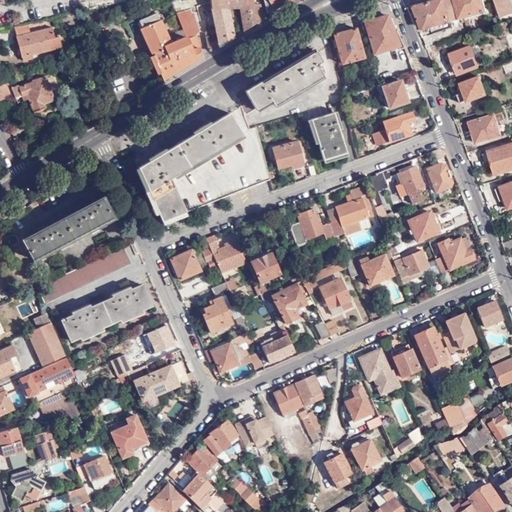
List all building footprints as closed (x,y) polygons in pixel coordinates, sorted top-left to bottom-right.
[(212,7),(210,0),(209,0),(203,2),(204,9),(212,7)] [(227,0),(210,0),(212,7),(215,29),(206,32),(209,50),(233,36),(230,15),(233,14),(232,5),(228,5),(227,0)] [(251,0),(227,0),(228,5),(232,5),(239,5),(243,30),(261,19),(259,3),(252,3),(251,0)] [(262,0),(266,13),(286,0),(262,0)] [(487,11),(484,0),(438,0),(416,6),(413,11),(414,15),(418,14),(423,28),(487,11)] [(511,0),(494,0),(501,17),(511,13),(511,0)] [(189,39),(194,36),(199,31),(193,10),(191,10),(189,7),(177,13),(189,39)] [(388,14),(365,21),(374,53),(399,44),(388,14)] [(161,79),(199,56),(198,45),(194,36),(189,39),(187,36),(169,43),(156,15),(140,23),(142,27),(140,28),(152,53),(149,55),(157,72),(158,72),(161,79)] [(16,36),(15,36),(21,57),(22,57),(23,60),(32,58),(31,54),(61,46),(58,35),(54,36),(51,26),(29,32),(27,25),(14,28),(16,36)] [(355,30),(354,28),(335,33),(343,64),(365,58),(357,30),(355,30)] [(478,67),(470,47),(450,54),(458,74),(478,67)] [(316,52),(238,98),(241,106),(244,116),(269,100),(272,104),(322,74),(316,65),(322,61),(316,52)] [(44,72),(42,66),(29,71),(31,77),(44,72)] [(43,103),(53,99),(51,93),(45,75),(33,80),(34,81),(18,87),(17,85),(11,88),(16,102),(28,98),(33,111),(44,107),(43,103)] [(481,77),(463,82),(464,85),(460,86),(462,93),(458,95),(461,103),(468,101),(488,95),(481,77)] [(407,98),(400,79),(382,85),(389,107),(408,101),(407,98)] [(6,81),(0,83),(0,99),(12,93),(6,81)] [(51,93),(53,99),(55,102),(63,100),(61,92),(56,91),(51,93)] [(408,101),(410,105),(425,100),(422,93),(407,98),(408,101)] [(161,221),(271,179),(257,127),(252,129),(244,116),(241,106),(150,161),(138,168),(161,221)] [(335,112),(312,119),(323,160),(347,153),(335,112)] [(379,131),(383,143),(410,134),(406,122),(414,119),(411,112),(383,121),(385,129),(379,131)] [(475,143),(501,134),(496,119),(499,118),(498,113),(469,122),(471,131),(464,133),(466,137),(472,135),(475,143)] [(372,134),(376,146),(383,143),(379,131),(372,134)] [(298,140),(272,146),(277,167),(290,164),(291,167),(304,164),(298,140)] [(511,167),(511,142),(487,151),(494,173),(511,167)] [(134,159),(138,168),(150,161),(145,152),(134,159)] [(445,164),(441,162),(427,168),(436,191),(449,186),(452,181),(445,164)] [(412,203),(421,199),(418,189),(424,186),(417,169),(407,172),(406,169),(399,172),(412,203)] [(511,181),(495,188),(500,200),(504,199),(508,209),(511,207),(511,181)] [(355,201),(362,198),(364,206),(370,204),(364,185),(351,189),(355,201)] [(113,217),(103,197),(22,238),(33,259),(113,217)] [(345,235),(361,230),(358,220),(373,215),(370,204),(364,206),(362,198),(355,201),(335,207),(339,218),(340,220),(330,223),(334,236),(344,233),(345,235)] [(330,220),(339,218),(335,207),(327,210),(330,220)] [(334,236),(330,223),(322,226),(320,218),(318,218),(314,209),(298,214),(300,222),(291,225),(298,246),(308,243),(307,239),(324,233),(326,238),(334,236)] [(417,241),(439,231),(430,211),(408,219),(417,241)] [(392,213),(379,218),(381,224),(395,219),(392,213)] [(379,225),(381,231),(397,224),(395,219),(381,224),(379,225)] [(244,229),(236,232),(241,244),(249,241),(244,229)] [(384,238),(387,244),(398,240),(395,233),(384,238)] [(218,241),(216,235),(206,239),(211,249),(220,270),(221,272),(246,262),(238,242),(220,249),(217,241),(218,241)] [(461,238),(466,250),(471,247),(466,236),(461,238)] [(437,258),(442,272),(475,259),(471,247),(466,250),(461,238),(451,242),(449,238),(438,243),(444,256),(437,258)] [(511,238),(502,242),(505,249),(511,246),(511,238)] [(124,245),(36,288),(43,304),(131,261),(124,245)] [(220,270),(211,249),(204,252),(205,256),(204,257),(208,268),(211,267),(214,273),(220,270)] [(394,260),(403,282),(412,278),(411,274),(430,267),(428,262),(423,249),(394,260)] [(191,250),(170,259),(179,279),(200,270),(191,250)] [(273,253),(253,262),(262,285),(266,284),(265,281),(282,274),(273,253)] [(369,285),(393,274),(384,253),(368,260),(360,263),(369,285)] [(302,275),(291,255),(283,259),(286,269),(288,267),(293,279),(302,275)] [(349,266),(353,276),(360,273),(353,257),(347,260),(349,266)] [(411,274),(412,278),(421,275),(422,277),(431,273),(432,276),(442,272),(436,259),(428,262),(430,267),(411,274)] [(316,278),(349,266),(347,260),(342,262),(314,273),(316,278)] [(10,285),(15,284),(9,269),(4,272),(10,285)] [(303,277),(308,288),(317,284),(312,273),(303,277)] [(302,275),(293,279),(281,284),(284,288),(271,294),(286,323),(300,317),(296,309),(308,302),(306,298),(312,296),(308,288),(303,277),(302,275)] [(320,287),(332,315),(353,306),(340,277),(320,287)] [(232,278),(226,281),(229,290),(230,290),(236,288),(232,278)] [(229,290),(226,281),(212,288),(215,295),(229,290)] [(151,304),(142,283),(129,288),(128,286),(110,294),(111,297),(90,307),(88,304),(70,312),(71,314),(66,317),(63,311),(57,313),(69,340),(151,304)] [(263,293),(259,284),(255,286),(259,294),(263,293)] [(246,292),(233,297),(236,305),(249,299),(246,292)] [(221,296),(210,301),(211,305),(204,308),(206,312),(202,314),(210,332),(233,323),(221,296)] [(475,307),(484,327),(503,319),(494,299),(475,307)] [(34,319),(38,328),(51,322),(47,313),(34,319)] [(451,331),(442,335),(447,348),(449,353),(456,350),(457,347),(458,347),(460,349),(473,343),(475,339),(464,313),(445,320),(451,331)] [(325,323),(331,335),(339,331),(334,319),(325,323)] [(38,328),(27,333),(42,366),(65,356),(51,322),(38,328)] [(322,340),(331,335),(325,323),(317,327),(322,340)] [(166,325),(148,333),(157,352),(174,344),(166,325)] [(449,353),(447,348),(443,350),(439,340),(441,338),(435,327),(415,336),(433,379),(452,371),(447,359),(451,357),(449,353)] [(286,335),(288,334),(286,329),(281,331),(283,336),(265,344),(263,341),(259,342),(268,363),(294,351),(286,335)] [(211,351),(220,371),(239,363),(237,360),(249,355),(249,354),(247,349),(240,348),(239,344),(246,341),(249,348),(254,345),(248,332),(229,341),(229,342),(211,351)] [(157,352),(148,333),(141,336),(150,355),(157,352)] [(16,356),(11,345),(0,350),(0,377),(15,371),(9,359),(16,356)] [(506,346),(488,354),(491,361),(510,353),(506,346)] [(421,370),(411,348),(393,356),(402,379),(421,370)] [(402,385),(394,369),(390,371),(381,349),(359,359),(369,380),(374,378),(381,394),(402,385)] [(251,359),(255,369),(263,365),(256,351),(249,354),(249,355),(251,359)] [(249,355),(237,360),(239,363),(239,365),(251,359),(249,355)] [(511,357),(493,365),(501,385),(511,380),(511,357)] [(37,394),(40,401),(53,396),(78,385),(69,365),(66,358),(30,374),(38,393),(37,394)] [(132,368),(128,358),(120,362),(124,371),(132,368)] [(143,400),(179,385),(170,364),(134,380),(143,400)] [(135,370),(138,376),(148,372),(145,365),(135,370)] [(330,383),(336,380),(337,377),(333,368),(325,372),(330,383)] [(138,376),(135,370),(128,373),(131,379),(138,376)] [(187,377),(189,380),(195,377),(194,376),(192,371),(191,372),(186,374),(187,377)] [(119,384),(129,380),(127,373),(116,378),(119,384)] [(27,398),(37,394),(38,393),(30,374),(18,379),(27,398)] [(322,393),(314,375),(296,383),(306,406),(315,402),(313,397),(322,393)] [(181,380),(186,393),(199,387),(197,383),(195,377),(189,380),(187,377),(181,380)] [(349,428),(363,422),(362,420),(366,418),(364,414),(372,411),(361,385),(357,384),(352,387),(351,390),(354,396),(344,401),(352,419),(347,421),(349,428)] [(70,395),(80,391),(78,385),(53,396),(56,401),(70,395)] [(295,409),(302,405),(294,386),(275,393),(285,417),(289,418),(295,415),(296,412),(295,409)] [(481,393),(469,397),(472,405),(484,400),(481,393)] [(8,394),(0,396),(0,415),(14,409),(8,394)] [(59,408),(45,414),(51,427),(78,415),(70,395),(56,401),(59,408)] [(40,401),(37,403),(42,415),(45,414),(59,408),(56,401),(53,396),(40,401)] [(468,397),(441,408),(449,427),(464,420),(466,423),(476,415),(472,405),(469,397),(468,397)] [(500,411),(497,406),(492,410),(493,411),(488,415),(492,420),(486,424),(495,438),(511,431),(511,428),(506,419),(505,420),(499,412),(500,411)] [(307,414),(306,410),(296,415),(298,421),(302,419),(309,435),(316,433),(314,430),(307,414)] [(313,411),(307,414),(314,430),(320,427),(313,411)] [(134,415),(124,419),(127,425),(118,428),(121,434),(111,438),(121,459),(132,454),(130,449),(146,441),(134,415)] [(254,416),(245,420),(247,424),(256,419),(254,416)] [(367,421),(371,429),(383,424),(379,416),(367,421)] [(245,420),(235,424),(246,447),(255,443),(264,439),(265,439),(275,434),(267,417),(257,421),(256,419),(247,424),(245,420)] [(493,439),(481,420),(460,437),(463,441),(467,448),(472,454),(493,439)] [(210,434),(202,441),(215,457),(229,447),(232,451),(242,443),(227,421),(209,433),(210,434)] [(9,455),(13,469),(28,464),(16,427),(0,431),(0,444),(4,457),(9,455)] [(109,432),(111,438),(121,434),(118,428),(109,432)] [(39,445),(37,445),(42,459),(58,454),(50,430),(35,435),(35,437),(39,445)] [(29,448),(37,445),(39,445),(35,437),(26,439),(29,448)] [(346,451),(353,463),(357,461),(361,470),(364,469),(366,473),(373,470),(371,465),(381,460),(370,438),(346,451)] [(264,439),(255,443),(257,447),(267,443),(265,439),(264,439)] [(395,453),(398,458),(414,446),(411,440),(394,448),(395,453)] [(467,448),(463,441),(453,447),(458,454),(467,448)] [(201,446),(185,462),(206,481),(222,466),(201,446)] [(71,458),(81,455),(79,449),(76,449),(68,452),(71,458)] [(353,473),(342,453),(324,462),(338,489),(349,483),(346,477),(353,473)] [(389,455),(392,462),(398,458),(395,453),(389,455)] [(97,485),(113,479),(103,455),(75,467),(80,479),(88,476),(89,480),(90,480),(94,478),(97,485)] [(414,472),(423,466),(415,455),(403,465),(407,471),(411,468),(414,472)] [(52,474),(68,469),(65,460),(49,464),(52,474)] [(511,466),(504,471),(509,478),(498,485),(510,502),(511,500),(511,466)] [(255,509),(261,502),(225,468),(221,473),(226,477),(225,479),(242,495),(240,496),(255,509)] [(31,493),(34,488),(39,479),(37,478),(39,473),(31,469),(11,475),(15,490),(12,498),(23,503),(27,494),(30,494),(31,493)] [(171,469),(167,473),(173,479),(177,475),(171,469)] [(181,490),(194,503),(210,487),(196,474),(181,490)] [(386,502),(379,507),(382,511),(405,511),(389,488),(392,485),(387,478),(381,481),(384,485),(380,488),(381,490),(379,491),(386,502)] [(39,479),(34,488),(40,491),(45,482),(39,479)] [(168,484),(148,505),(155,511),(159,511),(163,509),(166,511),(173,511),(185,501),(168,484)] [(470,498),(480,511),(496,511),(505,507),(490,484),(470,498)] [(82,504),(89,501),(83,487),(76,490),(78,496),(82,504)] [(210,487),(194,503),(199,508),(215,491),(210,487)] [(70,499),(78,496),(76,490),(67,492),(70,499)] [(455,511),(446,498),(437,504),(442,511),(455,511)] [(456,511),(480,511),(470,498),(462,504),(460,502),(453,507),(456,511)] [(369,511),(363,502),(351,511),(380,511),(379,510),(375,511),(371,511),(370,511),(369,511)] [(336,509),(337,511),(345,511),(350,509),(345,503),(336,509)]
